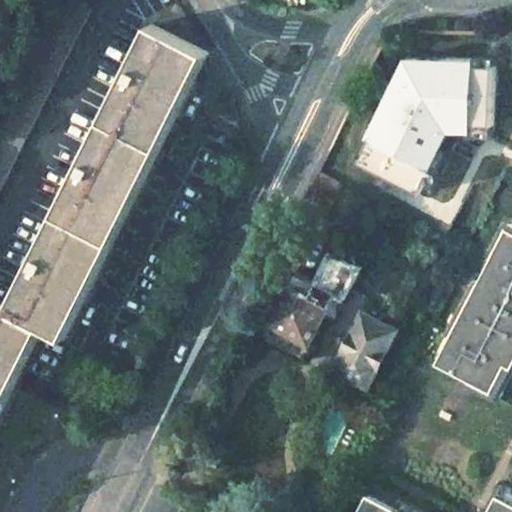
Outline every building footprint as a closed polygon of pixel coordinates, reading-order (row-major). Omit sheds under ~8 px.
[(75,0),(70,0),(0,138),(0,203),(98,11),(75,0)] [(160,27),(12,317),(0,311),(0,429),(49,335),(71,347),(218,59),(160,27)] [(508,102),(481,84),(470,99),(474,101),(450,135),(444,130),(430,150),(465,174),(503,121),(498,117),(508,102)] [(416,129),(395,114),(378,140),(398,154),(416,129)] [(455,127),(449,123),(444,130),(450,135),(455,127)] [(337,191),(310,178),(301,197),(327,211),(337,191)] [(511,224),(494,259),(442,355),(496,384),(511,357),(511,224)] [(433,248),(405,232),(366,307),(396,320),(433,248)] [(317,279),(296,267),(290,281),(287,279),(267,320),(309,341),(323,314),(334,291),(346,297),(361,265),(351,260),(353,256),(344,251),(341,256),(332,251),(317,279)] [(346,297),(334,291),(323,314),(334,320),(346,297)] [(392,328),(365,313),(336,366),(365,381),(392,328)] [(309,341),(267,320),(259,335),(302,356),(309,341)] [(365,381),(336,366),(328,382),(357,397),(365,381)] [(486,511),(395,511),(365,496),(356,511),(511,511),(511,506),(495,497),(486,511)]
